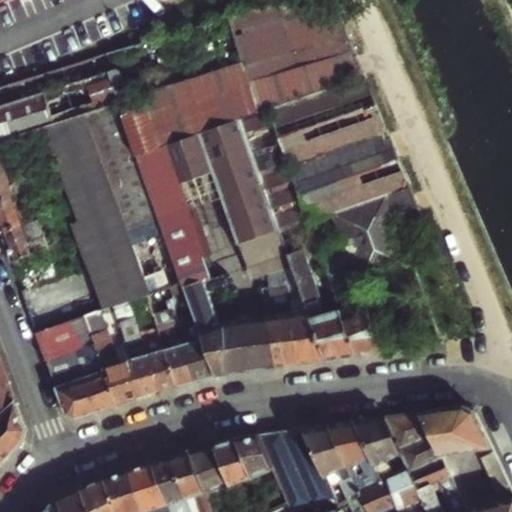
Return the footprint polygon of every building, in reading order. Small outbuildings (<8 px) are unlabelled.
[(260,113),(229,15),(203,23),(240,120),(260,113)] [(140,155),(240,120),(203,23),(198,24),(131,45),(154,119),(141,123),(136,111),(134,111),(123,82),(115,85),(120,99),(140,155)] [(115,85),(111,72),(0,106),(0,141),(2,141),(53,123),(84,112),(120,99),(115,85)] [(367,76),(260,113),(240,120),(254,159),(283,235),(310,225),(334,216),(412,185),(367,76)] [(218,374),(256,369),(251,319),(222,323),(207,282),(213,279),(204,256),(179,187),(166,153),(203,140),(215,173),(254,159),(240,120),(140,155),(120,99),(84,112),(96,144),(110,179),(123,214),(152,293),(168,288),(185,282),(190,297),(196,314),(218,374)] [(96,144),(84,112),(53,123),(65,155),(96,144)] [(179,187),(204,256),(241,242),(249,266),(264,261),(289,251),(283,235),(254,159),(215,173),(203,140),(166,153),(179,187)] [(0,173),(12,169),(2,141),(0,141),(0,173)] [(65,155),(78,190),(110,179),(96,144),(65,155)] [(22,181),(30,178),(27,168),(25,164),(17,167),(22,181)] [(20,191),(12,169),(0,173),(0,198),(17,192),(20,191)] [(88,218),(85,219),(88,227),(123,214),(110,179),(78,190),(88,218)] [(417,260),(408,231),(427,223),(412,185),(334,216),(348,255),(325,264),(335,290),(358,281),(417,260)] [(1,231),(27,222),(17,192),(0,198),(0,228),(1,231)] [(88,227),(101,264),(104,262),(120,304),(130,301),(149,294),(152,293),(123,214),(88,227)] [(54,244),(53,240),(44,216),(27,222),(1,231),(12,260),(54,244)] [(73,223),(76,231),(88,227),(85,219),(73,223)] [(88,227),(76,231),(89,268),(101,264),(88,227)] [(290,275),(297,273),(292,260),(289,251),(264,261),(268,272),(274,270),(275,281),(290,275)] [(297,273),(311,310),(326,305),(306,254),(292,260),(297,273)] [(120,304),(104,262),(101,264),(116,305),(120,304)] [(101,264),(89,268),(103,310),(116,305),(101,264)] [(302,363),(329,359),(315,323),(311,310),(297,273),(290,275),(302,363)] [(302,363),(290,275),(275,281),(267,284),(272,316),(278,366),(302,363)] [(385,351),(358,281),(335,290),(343,312),(359,355),(385,351)] [(185,282),(168,288),(174,303),(190,297),(185,282)] [(130,301),(134,312),(152,305),(149,294),(130,301)] [(146,396),(133,359),(120,364),(100,311),(87,315),(97,342),(120,404),(146,396)] [(136,317),(134,312),(126,315),(128,320),(136,317)] [(329,359),(359,355),(343,312),(315,323),(329,359)] [(191,343),(186,344),(199,380),(218,374),(196,314),(191,316),(193,321),(185,324),(191,343)] [(117,318),(133,359),(146,396),(164,391),(149,350),(146,343),(136,317),(128,320),(126,315),(117,318)] [(199,380),(186,344),(181,331),(176,333),(169,316),(158,320),(181,385),(199,380)] [(251,319),(256,369),(278,366),(272,316),(251,319)] [(149,350),(164,391),(181,385),(158,320),(157,319),(146,323),(152,341),(146,343),(149,350)] [(120,404),(97,342),(77,349),(87,377),(57,387),(67,413),(78,418),(120,404)] [(0,415),(16,402),(3,366),(0,367),(0,415)] [(0,415),(0,467),(24,441),(26,430),(16,402),(0,415)] [(465,406),(447,408),(466,451),(492,447),(475,411),(465,406)] [(422,412),(441,454),(466,451),(447,408),(422,412)] [(468,511),(465,505),(452,477),(441,454),(422,412),(385,417),(404,457),(412,474),(421,492),(432,487),(439,483),(452,511),(468,511)] [(385,417),(355,421),(385,484),(396,509),(398,511),(401,511),(405,510),(411,508),(425,501),(421,492),(412,474),(399,481),(394,471),(385,466),(404,457),(385,417)] [(385,484),(355,421),(330,424),(350,468),(363,463),(369,476),(357,481),(362,494),(385,484)] [(350,468),(330,424),(303,428),(330,485),(341,480),(350,500),(362,494),(357,481),(350,468)] [(330,485),(303,428),(260,434),(286,495),(291,506),(293,511),(301,511),(302,511),(314,507),(316,511),(318,511),(321,511),(319,506),(337,499),(330,485)] [(284,511),(283,509),(291,506),(286,495),(260,434),(236,437),(215,443),(233,487),(235,492),(242,511),(284,511)] [(210,501),(235,492),(233,487),(215,443),(191,451),(210,501)] [(214,511),(210,501),(191,451),(171,457),(188,500),(194,497),(199,511),(214,511)] [(492,471),(502,470),(495,453),(484,454),(492,471)] [(188,500),(171,457),(164,459),(153,462),(168,501),(172,511),(191,511),(193,511),(188,500)] [(145,509),(168,501),(153,462),(130,470),(145,509)] [(137,511),(145,509),(130,470),(105,477),(118,511),(137,511)] [(502,470),(492,471),(501,490),(511,488),(502,470)] [(118,511),(105,477),(82,487),(91,511),(118,511)] [(341,480),(330,485),(337,499),(342,511),(353,506),(350,500),(341,480)] [(389,511),(396,509),(385,484),(362,494),(367,504),(370,511),(389,511)] [(91,511),(82,487),(59,498),(64,511),(91,511)] [(425,501),(430,511),(444,511),(432,487),(421,492),(425,501)] [(370,511),(367,504),(362,494),(350,500),(353,506),(342,511),(370,511)] [(64,511),(59,498),(46,511),(64,511)] [(318,511),(342,511),(337,499),(319,506),(321,511),(318,511)] [(511,511),(511,499),(465,505),(468,511),(511,511)]
